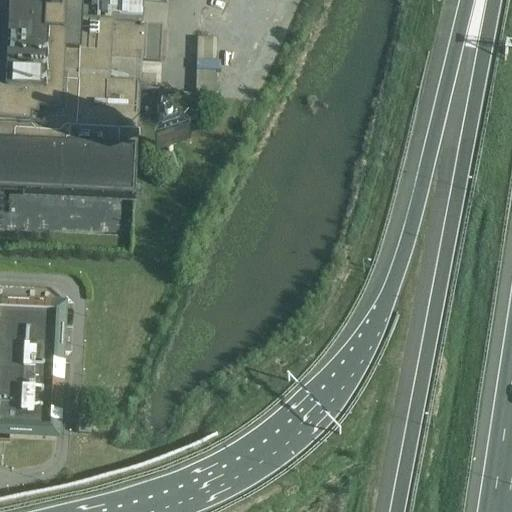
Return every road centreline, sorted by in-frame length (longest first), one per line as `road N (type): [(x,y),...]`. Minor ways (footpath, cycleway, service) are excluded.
road 1 (motorway): [(469,0),(407,243),(349,364),(264,449),(183,494),(130,511)]
road 2 (motorway): [(493,0),(397,511)]
